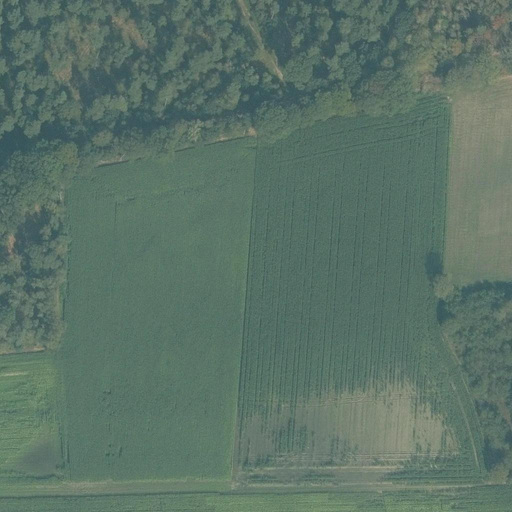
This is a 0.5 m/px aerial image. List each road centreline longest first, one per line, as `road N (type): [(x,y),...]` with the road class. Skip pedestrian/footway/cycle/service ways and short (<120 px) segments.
road 1 (track): [(0,166),(289,99)]
road 2 (track): [(289,99),(511,52)]
